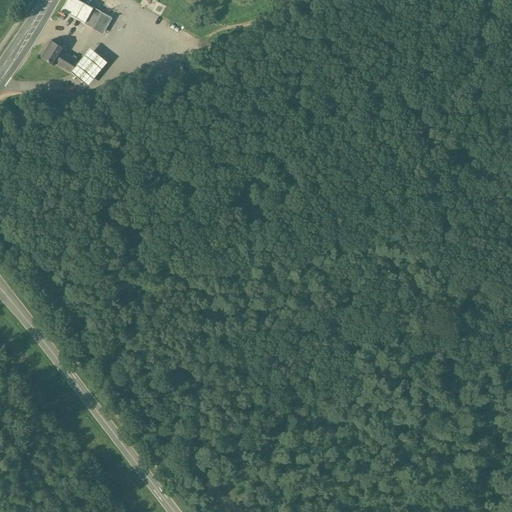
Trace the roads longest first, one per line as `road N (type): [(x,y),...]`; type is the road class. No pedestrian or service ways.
road 1 (motorway): [(0,289),(173,511)]
road 2 (track): [(160,400),(173,449),(234,511)]
